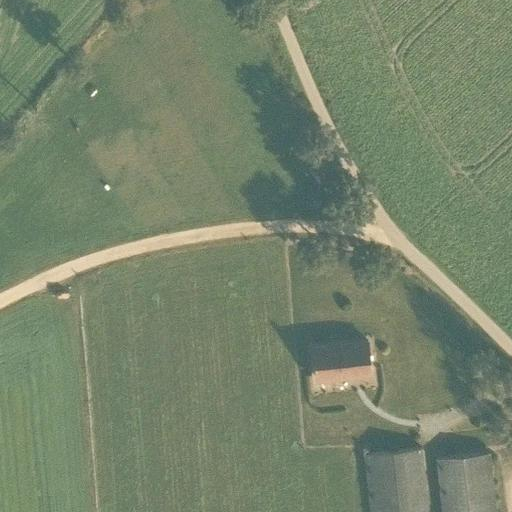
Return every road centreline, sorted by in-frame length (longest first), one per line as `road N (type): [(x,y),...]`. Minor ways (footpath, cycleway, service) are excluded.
road 1 (track): [(381,230),(257,233),(136,254),(0,303)]
road 2 (unclassified): [(381,230),(342,166),(272,0)]
road 3 (unclassified): [(381,230),(511,355)]
